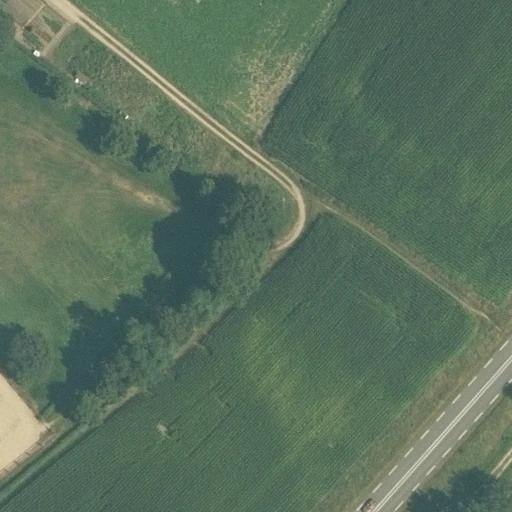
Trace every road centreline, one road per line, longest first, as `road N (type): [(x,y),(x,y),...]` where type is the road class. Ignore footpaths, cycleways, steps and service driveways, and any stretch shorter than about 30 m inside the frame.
road 1 (track): [(58,0),(292,187),(301,222),(274,251),(213,235),(57,414)]
road 2 (primary): [(374,511),(511,357)]
